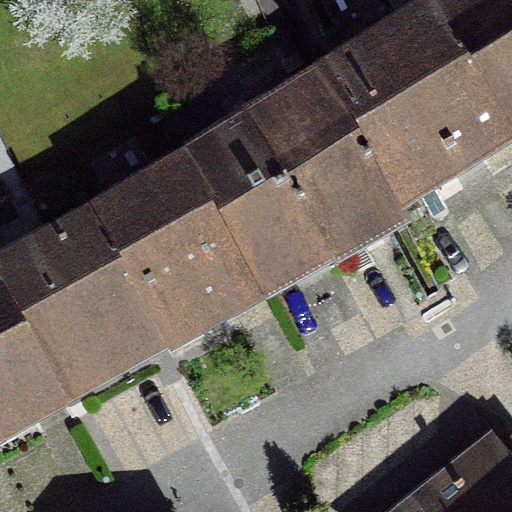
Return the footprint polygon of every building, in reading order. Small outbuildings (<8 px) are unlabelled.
[(511,0),(448,0),(444,3),(511,115),(511,0)] [(511,140),(511,115),(444,3),(318,81),(404,207),(511,140)] [(404,207),(318,81),(205,148),(279,276),(404,207)] [(279,276),(205,148),(91,218),(159,339),(279,276)] [(159,339),(91,218),(11,262),(5,265),(73,387),(79,383),(159,339)] [(0,426),(73,387),(5,265),(0,267),(0,426)] [(511,511),(511,447),(432,511),(511,511)]
